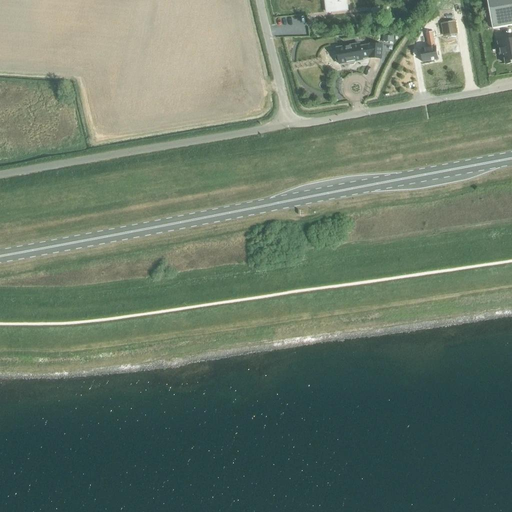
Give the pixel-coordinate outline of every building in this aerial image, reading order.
[(325,0),(326,13),(347,10),(345,0),(325,0)] [(511,0),(487,0),(492,30),(511,26),(511,0)] [(441,24),(443,37),(457,34),(455,22),(441,24)] [(420,51),(422,64),(438,61),(435,48),(432,33),(426,35),(428,50),(420,51)] [(511,40),(497,43),(500,55),(504,55),(505,65),(511,63),(511,40)] [(336,59),(337,62),(339,63),(340,63),(341,65),(348,64),(348,65),(351,67),(355,66),(357,63),(357,62),(364,61),(364,59),(370,57),(370,59),(383,60),(384,46),(371,45),(371,46),(361,47),(361,45),(338,49),(339,56),(338,56),(336,59)]
